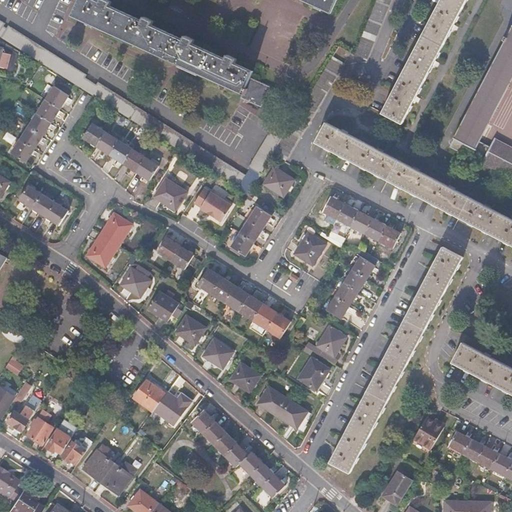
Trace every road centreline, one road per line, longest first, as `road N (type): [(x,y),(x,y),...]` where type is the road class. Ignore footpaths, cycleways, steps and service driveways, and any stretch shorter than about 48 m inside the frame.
road 1 (residential): [(322,487),(67,266),(0,222)]
road 2 (unknown): [(133,0),(252,53)]
road 3 (residential): [(103,511),(0,440)]
